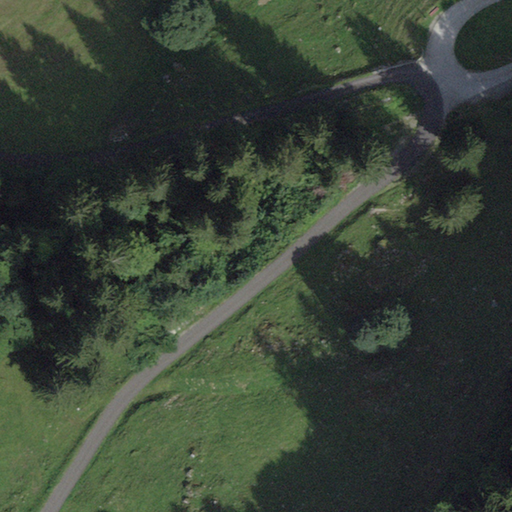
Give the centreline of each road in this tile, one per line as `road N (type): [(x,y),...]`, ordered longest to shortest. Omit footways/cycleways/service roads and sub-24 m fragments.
road 1 (unclassified): [(438,61),(454,67),(461,86),(398,170),(143,374),(48,511)]
road 2 (unclassified): [(438,61),(298,103),(0,150)]
